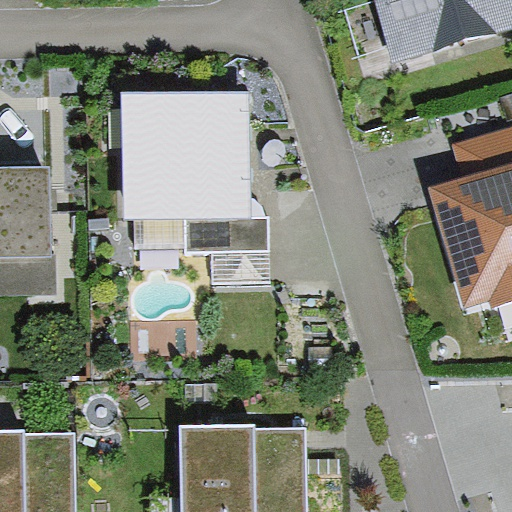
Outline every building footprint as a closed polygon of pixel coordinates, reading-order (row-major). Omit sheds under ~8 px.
[(511,0),(365,0),(390,82),(511,45),(511,0)] [(245,119),(105,119),(105,238),(183,238),(183,269),(269,269),(269,231),(245,231),(245,119)] [(472,193),(414,210),(451,332),(511,313),(511,146),(463,162),(472,193)] [(0,280),(42,279),(40,185),(0,186),(0,280)] [(305,511),(304,424),(181,426),(182,511),(305,511)] [(76,511),(76,431),(0,431),(0,511),(76,511)]
